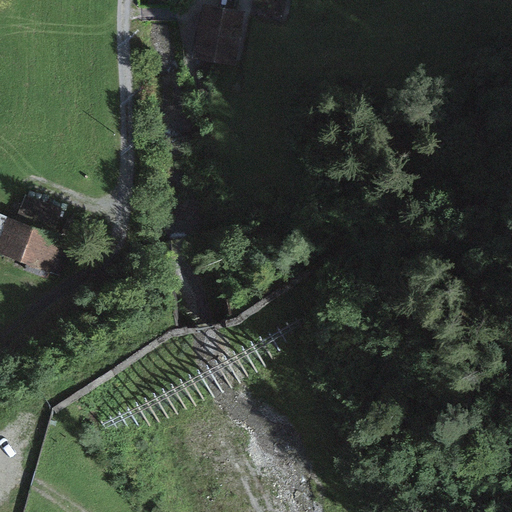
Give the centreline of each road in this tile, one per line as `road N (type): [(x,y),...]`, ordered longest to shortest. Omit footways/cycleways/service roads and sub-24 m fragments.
road 1 (trunk): [(460,0),(0,371)]
road 2 (track): [(0,339),(81,279),(124,230),(123,0)]
